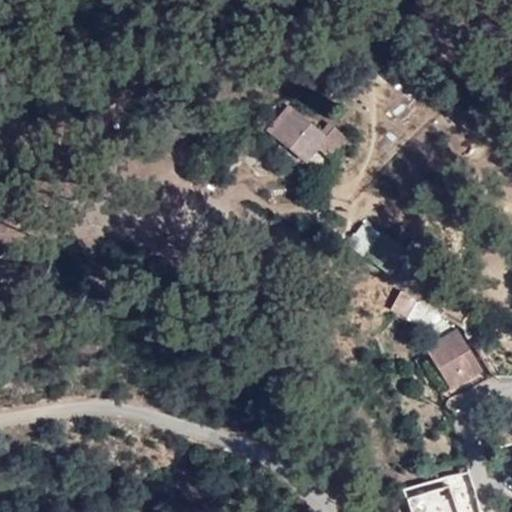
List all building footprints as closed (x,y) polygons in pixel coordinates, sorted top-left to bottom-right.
[(275,136),(306,163),(317,150),(331,161),(349,142),(329,125),(321,134),(288,107),(270,127),(278,134),(275,136)] [(347,254),(387,269),(394,252),(380,247),(386,231),(360,221),(347,254)] [(427,353),(450,391),(484,371),(459,329),(440,341),(442,344),(427,353)] [(478,503),(468,472),(452,478),(462,508),(478,503)] [(428,482),(404,490),(409,506),(434,498),(428,482)] [(421,511),(450,511),(445,499),(421,510),(421,511)]
